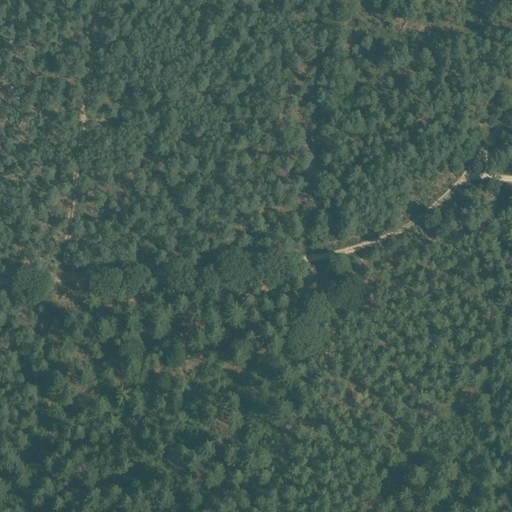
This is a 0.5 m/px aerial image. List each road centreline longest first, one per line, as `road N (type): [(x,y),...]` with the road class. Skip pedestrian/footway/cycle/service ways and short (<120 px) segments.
road 1 (track): [(511,178),(472,170),(398,234),(303,264),(0,284)]
road 2 (track): [(96,0),(59,281)]
